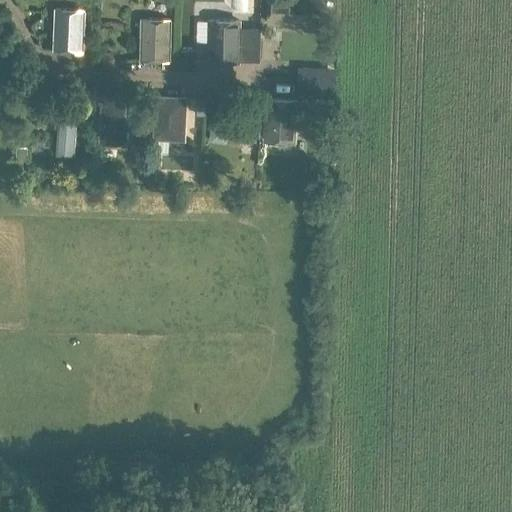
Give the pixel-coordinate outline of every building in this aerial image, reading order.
[(271,0),(270,22),(311,25),(312,0),(271,0)] [(55,49),(85,51),(86,10),(57,9),(55,49)] [(143,19),(142,59),(171,60),(172,19),(143,19)] [(211,61),(241,62),(242,21),(213,20),(211,61)] [(245,27),(246,49),(257,48),(256,27),(245,27)] [(208,52),(208,32),(197,31),(197,52),(208,52)] [(156,137),(178,138),(179,140),(185,140),(187,139),(187,133),(186,131),(188,98),(158,97),(156,137)] [(269,99),(267,140),(296,141),(298,101),(269,99)] [(227,141),(229,115),(246,117),(247,102),(215,100),(212,140),(227,141)] [(127,103),(103,101),(101,142),(125,143),(127,103)] [(61,108),(58,157),(77,158),(80,109),(61,108)]
